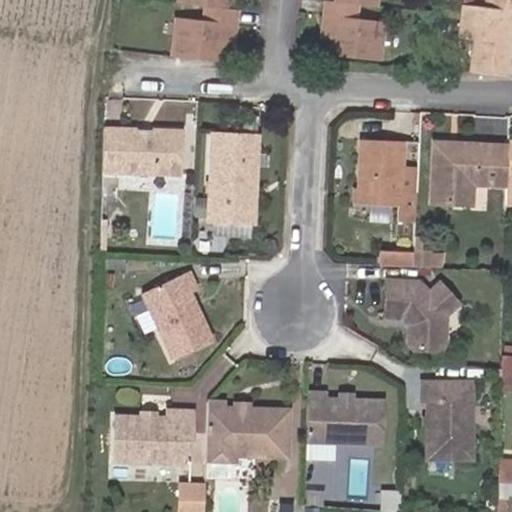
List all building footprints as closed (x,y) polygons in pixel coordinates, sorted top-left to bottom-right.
[(226,0),(177,0),(177,3),(205,6),(225,8),(226,0)] [(378,61),(383,22),(355,19),(357,5),(333,1),(325,0),(324,15),(334,16),(332,40),(331,55),(378,61)] [(511,0),(486,0),(485,8),(511,10),(511,0)] [(507,76),(511,32),(511,10),(485,8),(463,5),(459,37),(474,39),(470,72),(507,76)] [(221,47),(224,23),(235,24),(237,10),(225,8),(205,6),(204,20),(175,17),(171,57),(219,62),(221,47)] [(332,40),(334,16),(324,15),(321,39),(332,40)] [(232,48),(235,24),(224,23),(221,47),(232,48)] [(178,175),(180,131),(102,129),(101,173),(178,175)] [(255,191),(257,136),(218,134),(216,179),(208,179),(207,221),(246,223),(247,191),(255,191)] [(216,179),(218,134),(210,134),(208,179),(216,179)] [(401,192),(401,167),(403,141),(360,140),(358,189),(357,204),(359,204),(399,205),(398,221),(414,222),(416,192),(401,192)] [(506,186),(507,146),(433,142),(430,202),(471,205),(472,185),(506,186)] [(416,192),(417,167),(401,167),(401,192),(416,192)] [(254,223),(255,191),(247,191),(246,223),(254,223)] [(398,221),(399,205),(359,204),(358,220),(398,221)] [(428,254),(428,252),(419,252),(420,239),(413,239),(413,251),(412,266),(427,267),(428,254)] [(412,266),(413,251),(381,250),(380,265),(412,266)] [(442,267),(443,254),(428,254),(427,267),(442,267)] [(125,269),(125,257),(104,257),(104,269),(125,269)] [(211,340),(189,293),(196,290),(188,271),(141,293),(171,358),(211,340)] [(446,315),(457,304),(437,283),(428,292),(418,281),(385,280),(384,318),(401,319),(402,317),(409,324),(407,326),(406,343),(413,349),(438,351),(444,345),(446,315)] [(409,324),(402,317),(401,319),(407,326),(409,324)] [(502,388),(511,388),(511,352),(505,352),(502,388)] [(471,459),(471,381),(420,381),(420,400),(426,401),(425,418),(426,424),(426,459),(471,459)] [(382,444),(383,401),(351,400),(338,399),(324,399),(324,393),(307,393),(305,442),(334,443),(382,444)] [(287,457),(287,410),(248,408),(248,413),(239,413),(234,408),(223,408),(222,402),(206,401),(205,460),(234,461),(235,455),(287,457)] [(248,408),(248,404),(234,404),(234,408),(239,413),(248,413),(248,408)] [(191,440),(192,411),(166,410),(166,417),(155,417),(140,417),(115,416),(113,462),(183,464),(184,440),(191,440)] [(333,458),(334,443),(305,442),(304,457),(333,458)] [(511,481),(511,460),(498,459),(497,481),(507,482),(511,481)] [(232,475),(233,462),(213,460),(211,473),(232,475)] [(325,496),(327,473),(310,471),(308,494),(325,496)] [(505,511),(507,482),(497,481),(497,500),(496,511),(505,511)] [(203,511),(204,485),(178,484),(177,511),(203,511)] [(398,511),(399,491),(386,491),(385,511),(398,511)] [(496,511),(497,500),(488,500),(487,511),(496,511)]
